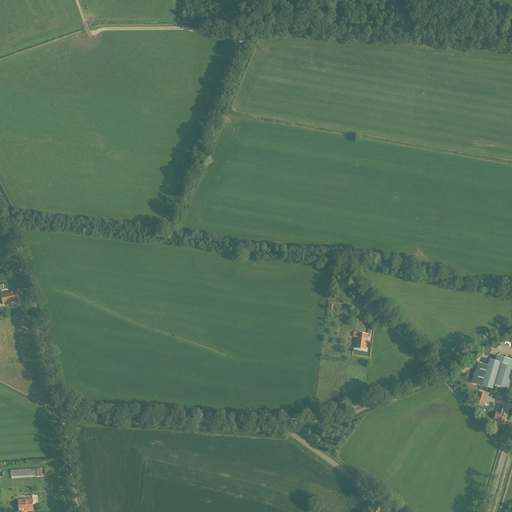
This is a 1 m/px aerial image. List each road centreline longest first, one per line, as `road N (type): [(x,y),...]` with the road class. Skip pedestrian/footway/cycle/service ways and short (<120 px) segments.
road 1 (unclassified): [(401,511),(273,422),(62,403),(0,213)]
road 2 (track): [(511,325),(424,382),(282,426)]
